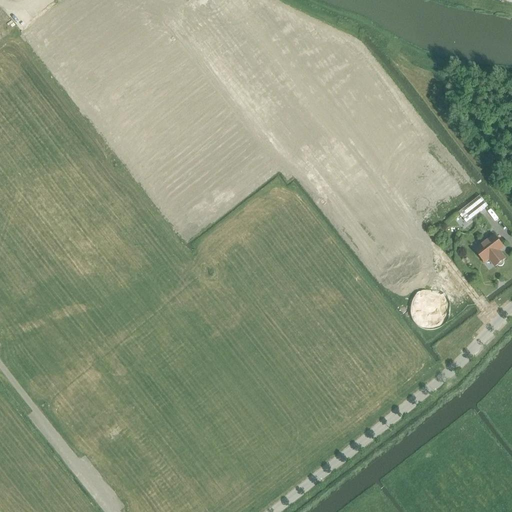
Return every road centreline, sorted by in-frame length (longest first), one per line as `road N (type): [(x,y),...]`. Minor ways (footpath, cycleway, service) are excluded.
road 1 (tertiary): [(270,511),(440,381),(511,307)]
road 2 (unknown): [(511,318),(453,378),(281,511)]
road 3 (unclassified): [(115,511),(0,362)]
